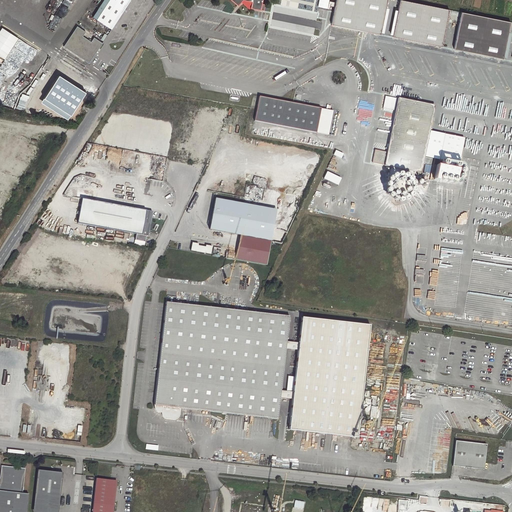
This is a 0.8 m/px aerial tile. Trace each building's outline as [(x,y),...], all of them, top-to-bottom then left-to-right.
[(124,11),(106,0),(104,0),(93,17),(112,29),(124,11)] [(106,0),(124,11),(131,0),(106,0)] [(230,0),(236,6),(238,5),(243,0),(248,0),(252,1),(251,7),(261,9),(263,0),(230,0)] [(386,0),(335,0),(331,25),(380,34),(386,0)] [(448,10),(399,0),(392,36),(441,46),(448,10)] [(509,22),(460,13),(453,49),(502,58),(509,22)] [(76,26),(64,48),(90,63),(102,42),(94,37),(91,41),(83,36),(85,31),(76,26)] [(0,30),(0,56),(6,60),(13,47),(29,56),(34,48),(20,40),(20,39),(1,28),(0,30)] [(81,76),(54,58),(49,66),(76,84),(81,76)] [(321,108),(258,96),(254,120),(316,132),(321,108)] [(78,104),(71,99),(62,113),(70,118),(78,104)] [(419,177),(429,122),(411,119),(413,106),(395,102),(382,170),(388,171),(385,184),(410,188),(412,176),(419,177)] [(432,109),(413,106),(411,119),(429,122),(432,109)] [(336,151),(333,156),(342,159),(344,154),(336,151)] [(324,180),(338,186),(342,179),(327,172),(324,180)] [(153,210),(83,199),(79,223),(149,235),(153,210)] [(238,235),(269,240),(274,209),(213,199),(208,230),(238,235)] [(238,235),(234,260),(265,265),(269,240),(238,235)] [(181,406),(279,418),(281,395),(293,397),(290,428),(358,436),(370,324),(302,317),(299,342),(287,341),(290,316),(167,303),(155,403),(156,407),(158,410),(162,410),(163,415),(165,417),(176,418),(178,417),(180,415),(181,406)] [(34,413),(25,412),(24,423),(32,424),(34,413)] [(480,432),(501,434),(502,418),(499,417),(499,422),(497,421),(497,416),(494,416),(493,423),(481,422),(480,432)] [(487,445),(455,440),(452,465),(484,469),(487,445)] [(0,511),(27,511),(29,493),(23,493),(25,468),(1,466),(0,479),(0,511)] [(64,472),(39,470),(36,500),(61,502),(64,472)] [(113,511),(117,481),(96,479),(92,511),(113,511)] [(60,511),(61,502),(36,500),(34,511),(60,511)]
